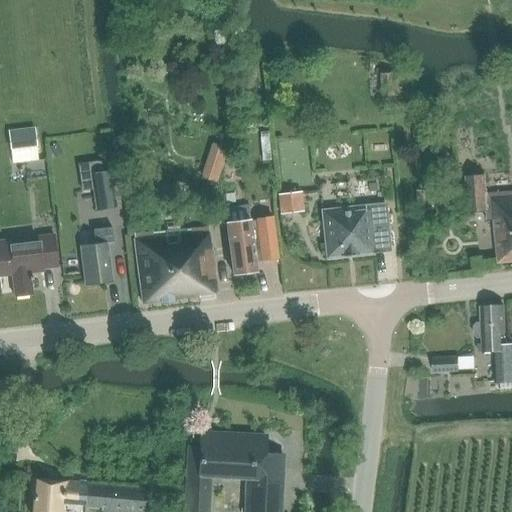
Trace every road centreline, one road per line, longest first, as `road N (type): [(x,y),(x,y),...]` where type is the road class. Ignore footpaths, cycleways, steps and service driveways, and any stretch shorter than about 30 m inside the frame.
road 1 (tertiary): [(0,342),(314,301),(379,315)]
road 2 (unclassified): [(361,511),(379,315)]
road 3 (tertiary): [(379,315),(431,290),(511,283)]
